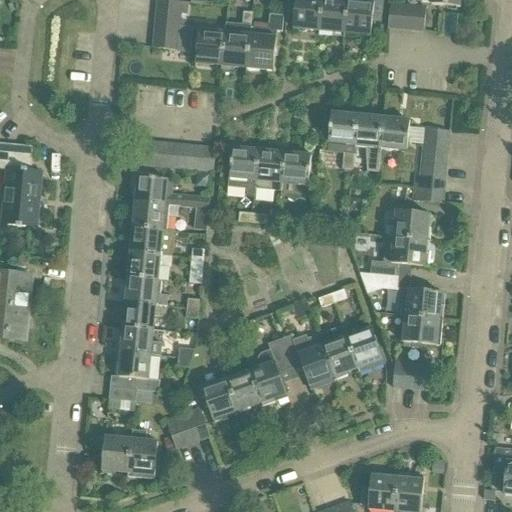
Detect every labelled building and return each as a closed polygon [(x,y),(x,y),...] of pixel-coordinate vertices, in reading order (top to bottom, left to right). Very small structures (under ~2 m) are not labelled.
[(319,32),(322,0),(296,0),(293,29),(319,32)] [(345,35),(348,1),(335,0),(322,0),(319,32),(345,35)] [(460,0),(431,0),(431,6),(460,9),(460,0)] [(156,13),(186,16),(187,4),(157,1),(156,13)] [(348,1),(345,35),(370,37),(374,4),(348,1)] [(390,5),(388,30),(399,31),(402,6),(390,5)] [(402,6),(399,31),(411,32),(413,8),(402,6)] [(413,8),(411,32),(423,33),(425,9),(413,8)] [(186,16),(156,13),(155,25),(178,27),(185,28),(186,16)] [(243,13),(242,26),(251,26),(252,14),(243,13)] [(282,29),(283,17),(269,16),(268,28),(277,29),(282,29)] [(222,67),(225,34),(213,33),(213,25),(196,24),(195,33),(199,33),(197,65),(222,67)] [(222,67),(247,70),(250,36),(251,28),(251,26),(242,26),(226,24),(225,34),(222,67)] [(178,27),(155,25),(154,37),(177,39),(178,27)] [(250,36),(268,38),(276,39),(277,32),(282,32),(282,29),(277,29),(268,28),(268,29),(251,28),(250,36)] [(268,38),(250,36),(247,70),(273,72),(276,39),(268,38)] [(177,39),(154,37),(153,49),(176,51),(177,39)] [(332,116),(329,144),(329,152),(342,154),(341,170),(353,171),(355,149),(358,118),(332,116)] [(358,118),(355,149),(365,150),(365,174),(379,175),(381,149),(384,121),(358,118)] [(384,121),(381,149),(408,152),(410,123),(384,121)] [(450,133),(427,131),(425,143),(449,145),(450,133)] [(424,155),(447,157),(449,145),(425,143),(424,155)] [(140,165),(140,166),(152,167),(155,145),(142,144),(140,165)] [(35,148),(0,145),(0,146),(0,170),(8,171),(3,225),(38,229),(43,174),(32,173),(35,148)] [(155,145),(152,167),(165,169),(167,146),(155,145)] [(177,170),(179,147),(167,146),(165,169),(177,170)] [(189,171),(192,148),(179,147),(177,170),(189,171)] [(192,148),(189,171),(202,172),(204,150),(192,148)] [(214,173),(216,151),(204,150),(202,172),(214,173)] [(256,195),(256,189),(260,154),(234,151),(231,179),(230,187),(247,188),(249,194),(256,195)] [(282,192),(283,184),(286,156),(260,154),(256,189),(282,192)] [(447,157),(424,155),(423,167),(446,169),(447,157)] [(312,159),(286,156),(283,184),(309,187),(312,159)] [(446,169),(423,167),(422,178),(445,181),(446,169)] [(422,178),(416,178),(415,190),(444,193),(445,181),(422,178)] [(172,182),(139,179),(136,204),(169,207),(179,208),(198,210),(210,211),(211,200),(170,196),(172,182)] [(414,202),(443,205),(444,193),(415,190),(414,202)] [(358,201),(350,200),(349,209),(358,210),(358,201)] [(136,204),(134,229),(163,231),(167,231),(168,218),(178,218),(179,208),(169,207),(136,204)] [(198,210),(197,219),(198,219),(196,232),(208,233),(210,211),(198,210)] [(266,217),(265,226),(277,227),(279,212),(271,212),(270,217),(266,217)] [(430,216),(396,213),(394,239),(427,242),(430,216)] [(239,223),(265,226),(266,217),(240,214),(239,223)] [(293,219),(292,228),(306,229),(306,220),(293,219)] [(132,254),(161,256),(163,231),(134,229),(132,254)] [(428,268),(429,253),(426,253),(427,242),(394,239),(392,251),(385,250),(383,264),(373,263),(371,275),(400,278),(402,266),(424,268),(428,268)] [(194,259),(204,260),(205,251),(194,250),(194,259)] [(161,256),(132,254),(130,279),(159,281),(160,267),(172,268),(173,257),(161,256)] [(204,260),(194,259),(193,268),(192,268),(191,278),(203,279),(204,260)] [(4,265),(0,264),(0,338),(27,341),(33,279),(3,276),(4,265)] [(400,278),(371,275),(370,288),(399,291),(400,278)] [(127,303),(169,307),(170,295),(161,295),(162,282),(159,281),(130,279),(127,303)] [(403,291),(401,317),(406,317),(442,321),(445,295),(403,291)] [(332,296),(335,304),(347,300),(344,292),(332,296)] [(335,304),(332,296),(319,301),(322,309),(335,304)] [(189,309),(200,310),(201,301),(189,300),(189,309)] [(125,328),(154,331),(155,318),(168,319),(169,307),(127,303),(125,328)] [(307,304),(293,309),(298,321),(312,316),(308,303),(307,304)] [(200,310),(189,309),(188,318),(199,319),(200,310)] [(440,347),(442,321),(406,317),(405,330),(402,330),(401,343),(412,344),(411,349),(421,350),(422,345),(440,347)] [(125,328),(123,353),(152,356),(162,357),(163,345),(153,344),(154,331),(125,328)] [(347,339),(343,328),(319,337),(334,379),(358,370),(347,339)] [(356,333),(357,335),(347,339),(358,370),(360,374),(384,365),(371,328),(356,333)] [(235,330),(222,334),(225,343),(238,338),(235,330)] [(335,382),(334,379),(319,337),(307,341),(306,338),(294,342),(292,338),(281,342),(290,369),(302,365),(310,387),(311,391),(335,382)] [(286,393),(279,373),(290,369),(281,342),(270,346),(271,350),(264,353),(260,361),(262,366),(263,369),(251,373),(262,404),(261,405),(263,408),(288,399),(287,396),(286,393)] [(180,359),(194,360),(196,351),(181,350),(180,359)] [(161,382),(149,381),(152,356),(123,353),(120,378),(131,379),(130,390),(138,391),(160,392),(161,382)] [(191,369),(194,360),(180,359),(179,368),(191,369)] [(396,371),(394,388),(406,389),(407,371),(412,371),(413,366),(408,366),(409,360),(397,359),(396,365),(396,371)] [(407,371),(406,389),(417,390),(420,367),(413,366),(412,371),(407,371)] [(429,391),(431,368),(420,367),(417,390),(429,391)] [(227,381),(238,413),(261,405),(262,404),(251,373),(227,381)] [(202,387),(204,393),(214,421),(215,421),(216,425),(230,420),(229,416),(238,413),(227,381),(217,385),(216,382),(202,387)] [(130,390),(112,388),(111,400),(137,402),(138,391),(130,390)] [(201,409),(191,413),(190,413),(200,441),(211,437),(201,409)] [(200,441),(190,413),(179,417),(189,446),(200,441)] [(167,421),(170,428),(173,438),(178,450),(189,446),(179,417),(167,421)] [(134,432),(133,441),(130,475),(129,474),(129,478),(156,481),(156,477),(160,444),(147,442),(148,434),(134,432)] [(133,441),(107,438),(104,472),(129,474),(130,475),(133,441)] [(173,438),(165,441),(169,453),(178,450),(173,438)] [(507,474),(505,495),(511,496),(511,451),(498,450),(496,473),(507,474)] [(434,461),(433,474),(444,475),(445,462),(434,461)] [(362,507),(369,507),(369,511),(375,511),(395,511),(398,476),(372,474),(371,490),(365,490),(364,501),(362,501),(362,507)] [(398,476),(395,511),(422,511),(425,479),(398,476)]
